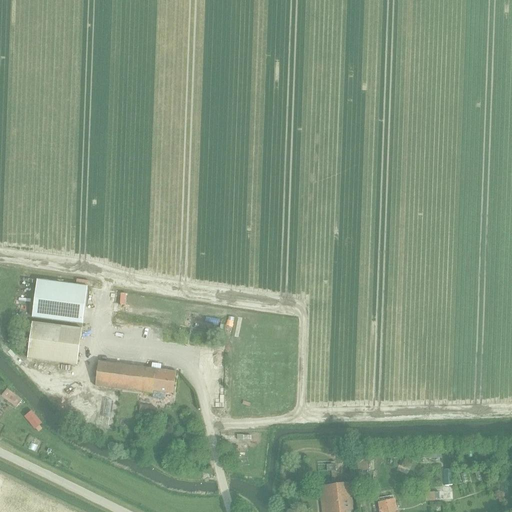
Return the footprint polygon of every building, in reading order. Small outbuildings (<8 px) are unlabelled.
[(37,282),(32,318),(82,324),(87,288),(37,282)] [(77,365),(82,330),(32,323),(28,359),(77,365)] [(95,386),(153,394),(153,391),(173,394),(176,373),(98,363),(95,386)] [(18,406),(22,401),(7,390),(3,395),(18,406)] [(140,406),(139,414),(150,415),(151,408),(140,406)] [(31,411),(24,416),(35,428),(41,423),(36,417),(31,411)] [(368,470),(367,450),(357,451),(358,470),(368,470)] [(402,457),(398,464),(404,467),(408,460),(402,457)] [(330,465),(326,465),(326,472),(331,472),(331,483),(335,483),(334,463),(330,463),(330,465)] [(322,511),(352,511),(349,484),(320,487),(322,511)] [(377,502),(378,511),(395,511),(394,500),(377,502)]
